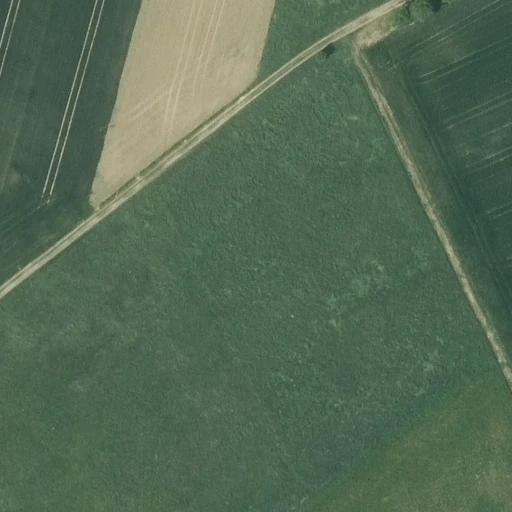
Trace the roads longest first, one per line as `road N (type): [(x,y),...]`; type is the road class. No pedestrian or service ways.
road 1 (track): [(0,316),(317,67),(439,0)]
road 2 (track): [(511,373),(357,45)]
